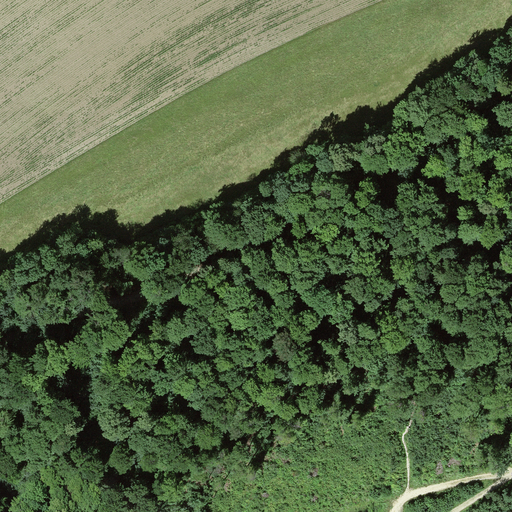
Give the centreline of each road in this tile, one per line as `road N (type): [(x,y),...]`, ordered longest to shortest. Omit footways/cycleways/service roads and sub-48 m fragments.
road 1 (track): [(511,85),(398,165),(161,290)]
road 2 (track): [(161,290),(0,344)]
